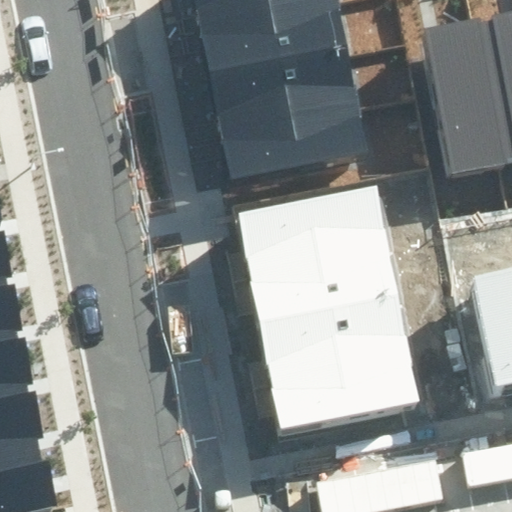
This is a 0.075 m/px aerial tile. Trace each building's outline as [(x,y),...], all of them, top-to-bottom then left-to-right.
[(193,0),(230,183),(368,155),(337,0),(193,0)] [(452,176),(511,163),(511,9),(421,29),(452,176)] [(279,431),(419,404),(376,187),(236,214),(279,431)] [(0,511),(30,511),(57,507),(47,460),(42,461),(37,436),(43,435),(34,395),(28,396),(26,383),(31,382),(23,344),(19,345),(16,330),(21,329),(13,290),(9,291),(6,277),(12,275),(3,234),(0,234),(0,224),(0,222),(0,511)] [(511,267),(474,276),(497,386),(511,383),(511,267)]
